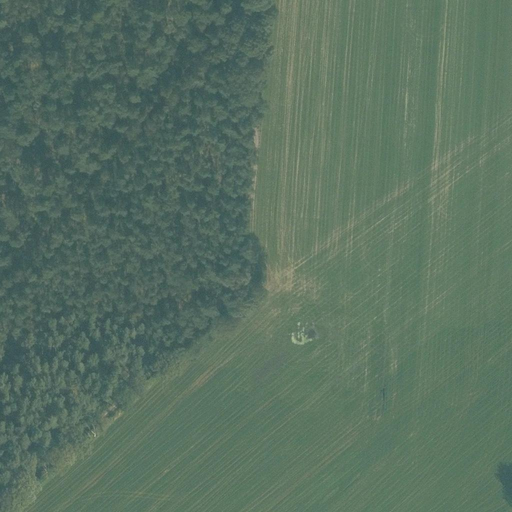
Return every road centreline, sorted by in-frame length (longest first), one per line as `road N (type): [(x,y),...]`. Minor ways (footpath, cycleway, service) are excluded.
road 1 (track): [(0,509),(246,284),(254,137),(222,54),(210,44)]
road 2 (track): [(379,296),(247,264)]
